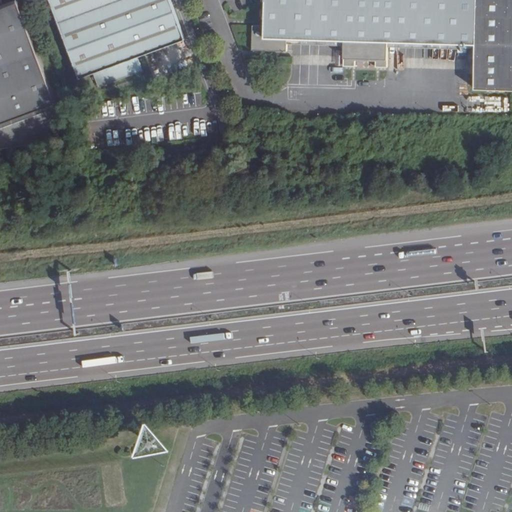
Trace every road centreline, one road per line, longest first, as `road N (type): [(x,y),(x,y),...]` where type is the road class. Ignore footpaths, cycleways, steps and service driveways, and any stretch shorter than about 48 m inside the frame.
road 1 (motorway): [(511,257),(0,318)]
road 2 (motorway): [(0,367),(511,307)]
